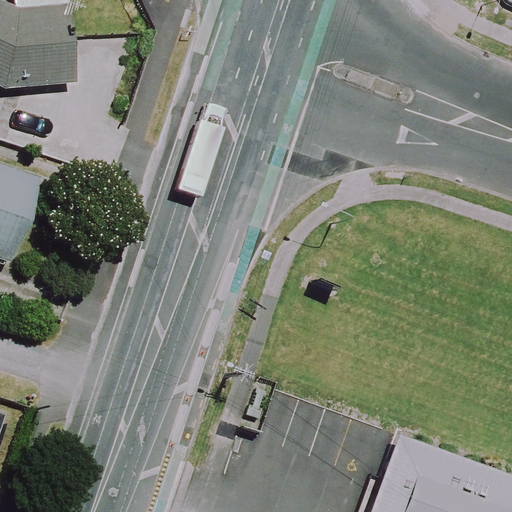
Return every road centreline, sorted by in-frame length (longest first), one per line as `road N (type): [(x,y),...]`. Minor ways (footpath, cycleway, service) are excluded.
road 1 (secondary): [(256,43),(101,511)]
road 2 (unclassified): [(256,43),(511,129)]
